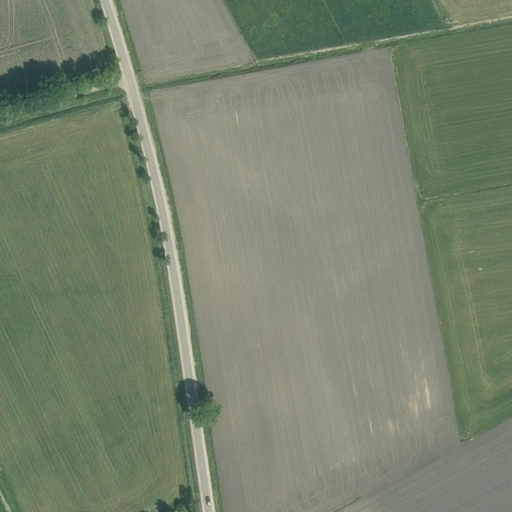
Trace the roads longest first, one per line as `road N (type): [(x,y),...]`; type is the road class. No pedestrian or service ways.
road 1 (unclassified): [(208,511),(164,219),(103,0)]
road 2 (track): [(129,78),(0,114)]
